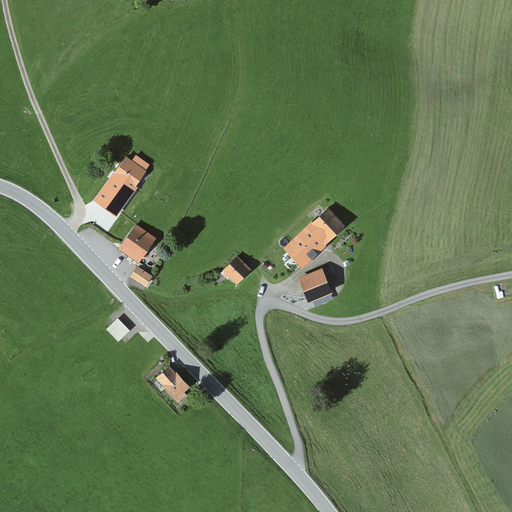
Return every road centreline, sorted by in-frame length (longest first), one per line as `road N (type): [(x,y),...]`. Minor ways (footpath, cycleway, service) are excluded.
road 1 (tertiary): [(0,188),(21,192),(65,232),(328,511)]
road 2 (track): [(5,0),(26,78),(80,203),(81,216),(65,232)]
